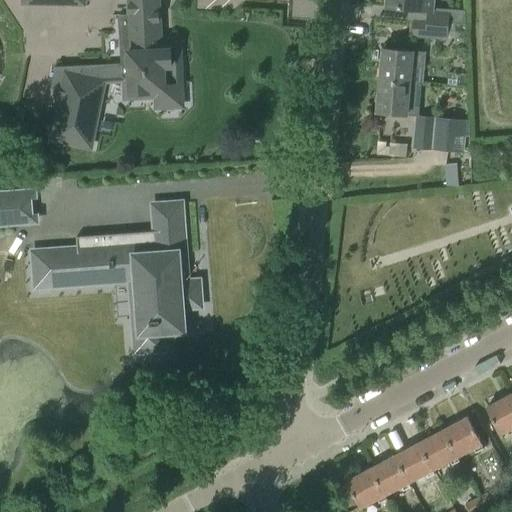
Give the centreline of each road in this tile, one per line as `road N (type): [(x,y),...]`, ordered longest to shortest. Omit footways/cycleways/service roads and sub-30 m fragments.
road 1 (residential): [(291,452),(330,0)]
road 2 (residential): [(291,452),(511,326)]
